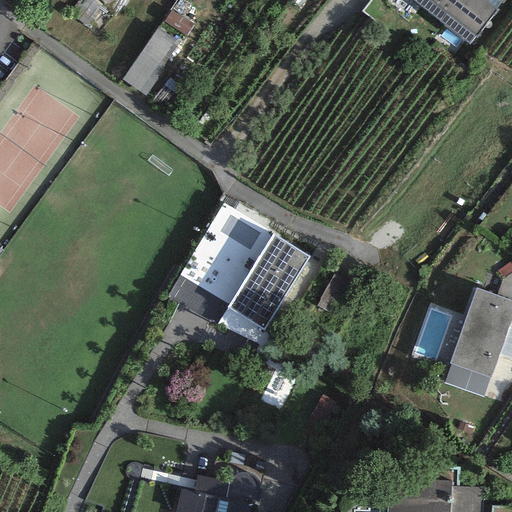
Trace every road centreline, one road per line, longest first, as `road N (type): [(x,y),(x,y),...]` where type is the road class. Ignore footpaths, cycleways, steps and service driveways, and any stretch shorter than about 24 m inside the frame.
road 1 (residential): [(115,419),(288,458),(269,511)]
road 2 (residential): [(213,170),(281,216),(366,252)]
road 3 (residential): [(115,419),(180,316)]
